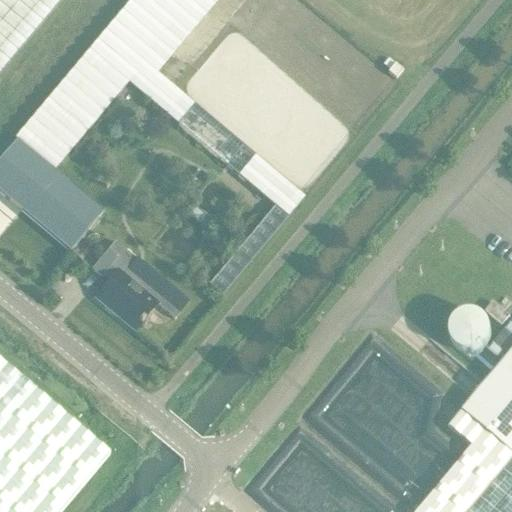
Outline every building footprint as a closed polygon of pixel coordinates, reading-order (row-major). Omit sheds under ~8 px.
[(0,0),(0,74),(62,0),(0,0)] [(53,173),(118,97),(127,85),(274,209),(209,286),(222,298),(471,0),(72,0),(0,86),(0,127),(17,142),(20,145),(53,173)] [(103,215),(53,173),(20,145),(17,142),(0,162),(0,196),(69,255),(103,215)] [(194,207),(189,212),(208,229),(213,224),(194,207)] [(134,332),(155,307),(173,322),(187,305),(113,244),(91,271),(105,282),(107,280),(112,284),(98,302),(134,332)] [(511,353),(461,414),(461,415),(511,457),(511,353)] [(0,511),(61,511),(108,457),(0,365),(0,511)] [(511,511),(511,457),(461,415),(449,430),(472,449),(418,511),(511,511)]
